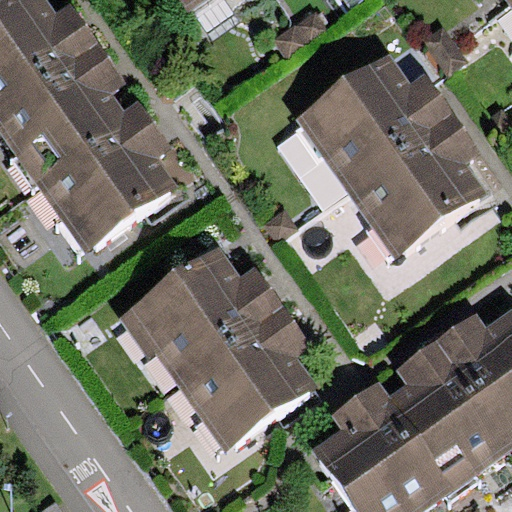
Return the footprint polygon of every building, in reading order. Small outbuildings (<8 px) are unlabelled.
[(39,0),(27,0),(0,19),(0,149),(76,260),(173,193),(157,169),(172,159),(138,110),(126,118),(113,99),(123,93),(71,18),(58,27),(39,0)] [(213,0),(175,0),(187,17),(213,0)] [(301,125),(395,262),(489,196),(466,163),(480,154),(428,80),(413,91),(393,63),(301,125)] [(133,324),(223,454),(311,393),(292,366),(305,357),(256,286),(241,297),(219,265),(133,324)] [(411,394),(392,407),(454,496),(511,455),(511,323),(487,341),(477,327),(401,380),(411,394)] [(346,511),(430,511),(454,496),(392,407),(381,392),(332,426),(343,442),(312,462),(346,511)]
